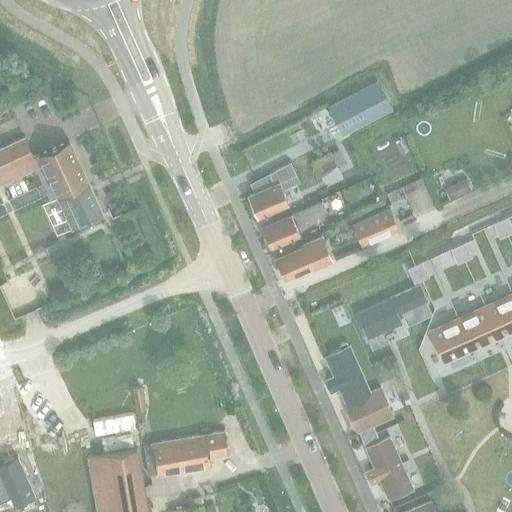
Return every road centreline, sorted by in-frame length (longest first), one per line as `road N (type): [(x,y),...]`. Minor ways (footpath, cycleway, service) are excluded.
road 1 (tertiary): [(332,511),(223,263)]
road 2 (tertiary): [(87,0),(180,164)]
road 3 (tertiary): [(180,164),(126,0)]
road 4 (unclassified): [(0,355),(134,299)]
